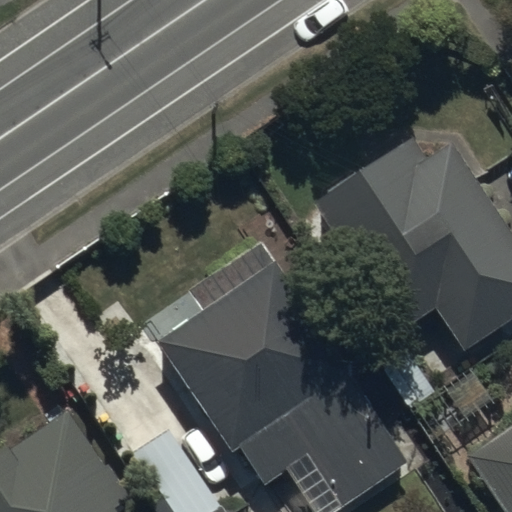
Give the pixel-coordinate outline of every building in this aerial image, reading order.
[(511,324),(511,238),(451,147),(427,163),(414,144),(371,174),(349,175),(322,194),(325,205),(317,210),(401,338),(437,314),(464,356),(511,324)] [(408,468),(260,245),(190,291),(205,314),(158,346),(232,458),(241,452),(265,489),(287,474),(297,488),(321,472),(345,509),(408,468)] [(511,430),(468,460),(503,511),(511,511),(511,407),(505,412),(511,422),(511,430)] [(0,511),(120,511),(131,504),(66,415),(8,458),(6,454),(0,458),(0,511)] [(220,511),(165,434),(131,458),(168,511),(220,511)]
